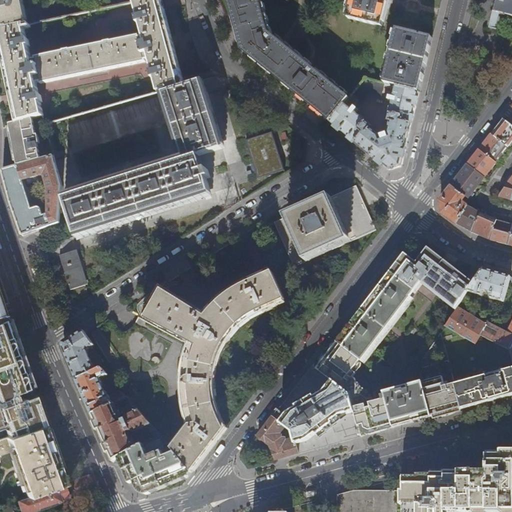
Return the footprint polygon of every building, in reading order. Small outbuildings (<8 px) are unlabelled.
[(162,0),(144,0),(135,2),(139,17),(137,18),(139,24),(141,23),(145,37),(140,37),(140,35),(35,57),(35,59),(31,60),(28,46),(29,46),(28,40),(27,41),(24,29),(25,29),(24,26),(0,30),(0,38),(7,71),(15,109),(18,122),(34,118),(44,116),(40,102),(42,101),(41,95),(39,96),(36,83),(40,81),(41,84),(147,61),(146,60),(151,58),(154,72),(152,73),(154,80),(156,79),(160,93),(165,91),(185,86),(178,60),(167,18),(162,0)] [(0,0),(0,30),(24,26),(27,25),(24,7),(20,5),(21,0),(0,0)] [(314,108),(330,122),(350,98),(270,33),(260,0),(228,0),(231,7),(242,50),(250,57),(282,83),(314,108)] [(352,0),(348,18),(382,27),(389,2),(389,0),(352,0)] [(487,29),(493,30),(497,14),(511,17),(511,0),(498,0),(497,7),(493,6),(487,29)] [(385,83),(397,86),(420,92),(422,80),(427,63),(433,38),(398,29),(385,83)] [(415,109),(420,92),(397,86),(394,97),(391,96),(389,101),(393,102),(388,121),(390,122),(388,133),(388,134),(384,135),(385,139),(382,140),(380,136),(371,128),(373,126),(356,113),(359,110),(355,108),(361,101),(363,103),(367,98),(366,96),(375,93),(376,95),(381,97),(385,83),(366,79),(350,98),(330,122),(340,130),(390,170),(402,166),(408,139),(415,109)] [(202,81),(185,86),(165,91),(186,160),(65,198),(77,236),(212,194),(208,179),(211,178),(208,169),(205,170),(201,155),(223,148),(216,126),(205,90),(202,81)] [(18,122),(11,124),(18,160),(19,166),(41,160),(38,145),(41,144),(39,136),(37,137),(34,118),(18,122)] [(492,134),(500,141),(508,147),(511,142),(511,125),(504,119),(498,126),(492,134)] [(247,141),(259,179),(271,175),(285,171),(276,143),(273,133),(247,141)] [(488,156),(500,141),(492,134),(486,142),(480,150),(488,156)] [(505,152),(508,147),(500,141),(488,156),(497,162),(502,156),(505,152)] [(476,171),(488,156),(480,150),(472,160),(468,165),(476,171)] [(54,156),(41,160),(19,166),(3,171),(12,203),(14,209),(23,235),(40,229),(60,222),(62,186),(54,156)] [(491,170),(497,162),(488,156),(476,171),(485,178),(491,170)] [(485,178),(476,171),(468,165),(459,177),(452,186),(466,197),(469,198),(475,198),(478,192),(481,189),(488,180),(485,178)] [(463,202),(466,197),(452,186),(445,195),(441,201),(442,213),(449,218),(457,224),(469,206),(464,203),(463,202)] [(511,190),(506,188),(500,195),(500,197),(511,200),(511,190)] [(278,223),(296,263),(308,258),(348,240),(367,232),(373,229),(366,212),(364,209),(358,195),(355,189),(331,200),(307,210),(285,220),(278,223)] [(476,210),(469,206),(457,224),(466,229),(473,232),(482,213),(476,210)] [(489,216),(482,213),(473,232),(481,236),(491,240),(494,230),(497,220),(489,216)] [(511,223),(509,223),(497,220),(494,230),(511,235),(511,231),(511,223)] [(508,245),(511,235),(494,230),(491,240),(500,243),(508,245)] [(469,292),(475,284),(460,273),(434,253),(428,248),(416,263),(405,254),(381,286),(351,325),(346,331),(342,336),(337,342),(359,359),(361,361),(421,284),(456,310),(457,309),(469,292)] [(61,256),(72,290),(86,285),(76,251),(61,256)] [(478,278),(475,284),(469,292),(504,302),(511,277),(499,274),(484,269),(478,278)] [(109,366),(102,369),(126,397),(138,410),(151,425),(158,433),(160,436),(192,472),(212,447),(225,430),(220,419),(218,413),(216,407),(215,400),(214,393),(214,386),(214,379),(215,372),(217,365),(219,358),(222,351),(227,342),(230,336),(235,331),(241,325),(248,319),(262,310),(270,306),(278,303),(286,301),(275,273),(267,276),(258,279),(248,284),(239,289),(223,302),(215,309),(208,317),(178,298),(163,289),(153,307),(147,318),(141,315),(137,322),(134,327),(123,335),(112,318),(107,321),(97,327),(125,358),(114,366),(90,331),(86,334),(84,331),(78,335),(66,342),(64,349),(70,364),(77,380),(97,371),(88,352),(89,349),(94,345),(109,366)] [(0,314),(3,313),(1,306),(9,303),(0,278),(0,314)] [(511,322),(507,332),(488,322),(489,321),(488,321),(485,325),(457,309),(456,310),(446,325),(476,342),(481,334),(511,349),(511,348),(511,322)] [(2,322),(0,315),(0,402),(4,401),(2,396),(27,388),(17,359),(16,356),(18,355),(9,330),(3,332),(2,328),(8,326),(7,326),(4,327),(2,322)] [(359,359),(337,342),(333,347),(316,368),(317,369),(351,395),(362,436),(378,432),(394,428),(387,401),(385,395),(383,396),(384,400),(374,403),(374,401),(369,402),(368,399),(361,393),(364,389),(360,385),(359,382),(357,382),(356,378),(352,375),(355,371),(352,369),(359,359)] [(449,360),(420,370),(423,383),(433,417),(450,412),(463,409),(456,384),(449,360)] [(282,405),(273,417),(285,426),(293,433),(295,438),(299,453),(315,449),(346,441),(362,436),(351,395),(317,369),(316,368),(313,366),(307,373),(298,385),(282,405)] [(511,395),(511,368),(456,384),(463,409),(492,401),(511,395)] [(113,404),(126,397),(102,369),(97,371),(77,380),(86,399),(93,415),(113,404)] [(385,395),(387,401),(394,428),(413,423),(433,417),(423,383),(385,393),(385,395)] [(6,436),(43,424),(43,423),(38,425),(36,421),(41,419),(32,394),(10,402),(13,410),(12,410),(17,426),(4,430),(6,436)] [(119,416),(113,404),(93,415),(107,448),(113,461),(117,459),(119,458),(135,449),(129,437),(128,433),(134,430),(135,432),(151,425),(138,410),(136,411),(128,418),(123,421),(122,418),(119,416)] [(280,433),(285,426),(273,417),(265,427),(258,436),(270,446),(283,438),(283,435),(280,433)] [(0,438),(0,454),(10,451),(17,470),(16,471),(25,497),(64,483),(53,451),(43,424),(6,436),(0,438)] [(145,444),(160,436),(158,433),(152,436),(151,435),(142,440),(145,444)] [(192,472),(160,436),(145,444),(135,449),(119,458),(124,470),(130,484),(135,482),(139,490),(149,495),(166,487),(185,479),(188,478),(192,472)] [(286,438),(283,438),(270,446),(276,460),(290,456),(299,453),(295,438),(287,440),(286,438)] [(472,511),(473,510),(473,508),(487,508),(487,510),(487,511),(500,511),(501,510),(501,509),(511,508),(511,450),(501,450),(501,454),(488,454),(487,459),(487,471),(459,470),(459,472),(446,472),(446,473),(438,473),(432,473),(432,475),(418,474),(418,477),(404,477),(404,482),(404,490),(401,490),(401,505),(404,505),(404,511),(472,511)] [(88,474),(63,484),(67,497),(94,487),(88,474)] [(19,511),(25,511),(67,497),(63,484),(16,500),(19,511)] [(398,511),(398,491),(354,490),(346,492),(338,495),(338,506),(337,511),(398,511)]
